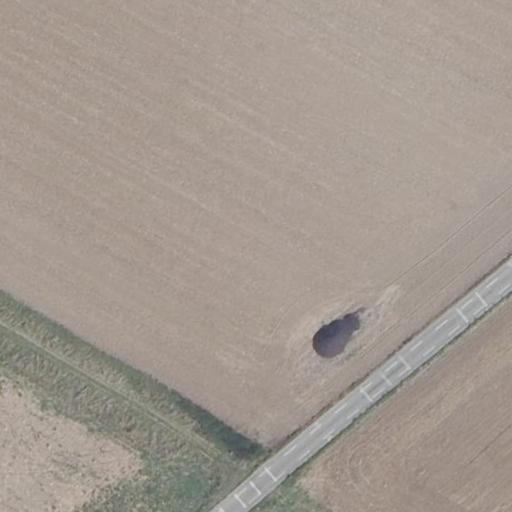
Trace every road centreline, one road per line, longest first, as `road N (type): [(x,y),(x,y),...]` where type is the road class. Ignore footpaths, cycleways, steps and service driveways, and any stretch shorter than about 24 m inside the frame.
road 1 (tertiary): [(511,273),(227,511)]
road 2 (track): [(0,323),(318,511)]
